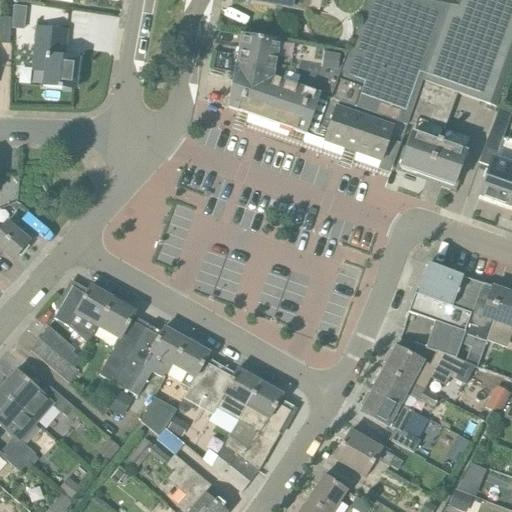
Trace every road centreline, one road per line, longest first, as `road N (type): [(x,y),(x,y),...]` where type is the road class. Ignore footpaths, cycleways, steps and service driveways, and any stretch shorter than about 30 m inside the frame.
road 1 (residential): [(74,245),(333,392)]
road 2 (residential): [(333,392),(403,230)]
road 3 (residential): [(141,140),(184,94),(201,0)]
road 4 (residential): [(140,0),(125,82),(141,140)]
road 5 (residential): [(141,140),(0,129)]
road 6 (residential): [(257,511),(333,392)]
road 7 (residential): [(74,245),(118,193),(141,140)]
